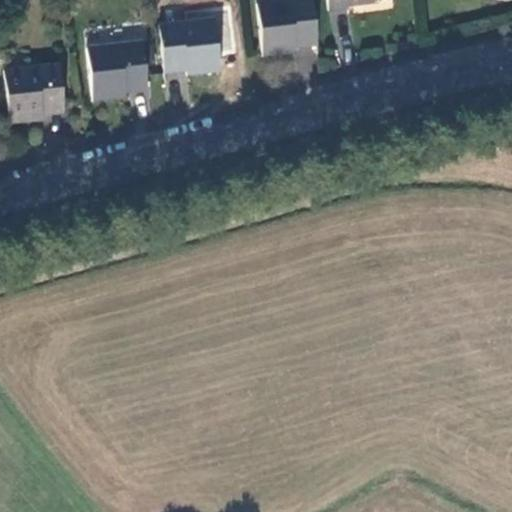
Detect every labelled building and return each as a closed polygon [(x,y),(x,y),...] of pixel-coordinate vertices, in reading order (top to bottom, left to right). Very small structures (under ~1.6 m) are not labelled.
[(297,49),(318,47),(312,0),(308,0),(258,7),(264,56),(297,53),(297,49)] [(373,0),(328,0),(329,12),(348,10),(347,6),(362,4),(362,1),(373,0)] [(216,20),(160,27),(165,75),(187,72),(187,75),(224,72),(216,20)] [(141,43),(87,51),(94,103),(127,99),(125,93),(148,91),(141,43)] [(57,65),(4,70),(8,121),(41,118),(43,113),(63,112),(57,65)]
